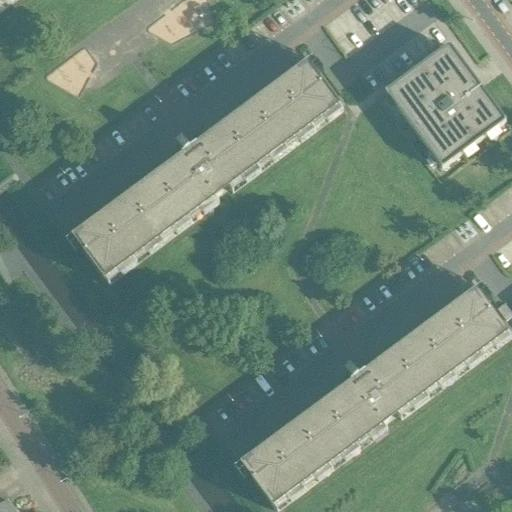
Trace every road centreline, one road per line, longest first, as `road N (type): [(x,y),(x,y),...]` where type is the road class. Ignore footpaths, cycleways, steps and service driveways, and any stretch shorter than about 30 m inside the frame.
road 1 (residential): [(229,434),(511,227)]
road 2 (residential): [(58,204),(337,0)]
road 3 (residential): [(74,511),(0,392)]
